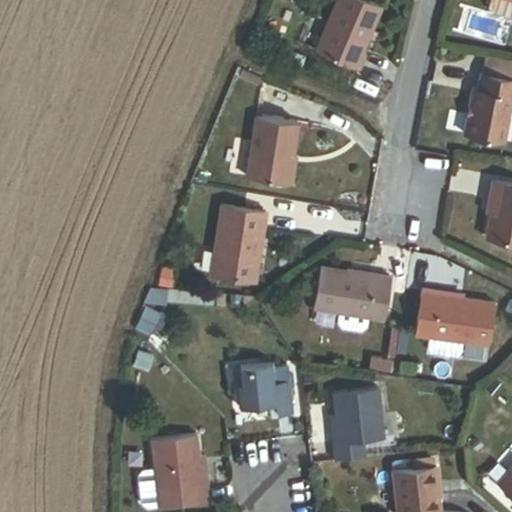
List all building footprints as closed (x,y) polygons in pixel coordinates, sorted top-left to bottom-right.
[(361,50),(381,5),(369,0),(332,0),(310,50),(356,70),(364,51),(361,50)] [(511,0),(492,0),(489,9),(492,14),(511,20),(511,0)] [(302,64),(306,55),(290,48),(286,57),(302,64)] [(482,75),(511,80),(511,66),(485,62),(482,75)] [(251,81),(254,73),(235,65),(232,73),(251,81)] [(506,145),(511,114),(511,80),(482,75),(479,91),(475,90),(466,137),(506,145)] [(293,155),(298,123),(256,116),(246,175),(288,182),(293,155)] [(292,183),(297,155),(293,155),(288,182),(292,183)] [(511,182),(495,180),(491,196),(495,196),(495,200),(492,215),(488,240),(511,244),(511,182)] [(260,261),(267,212),(222,205),(212,276),(252,282),(256,261),(260,261)] [(385,320),(393,277),(364,272),(363,274),(347,271),(322,266),(314,308),(341,312),(369,318),(385,320)] [(170,288),(172,276),(163,276),(162,287),(170,288)] [(422,292),(465,298),(466,293),(422,287),(422,292)] [(490,344),(496,303),(465,298),(422,292),(416,332),(432,335),(430,346),(434,351),(457,355),(462,351),(464,340),(490,344)] [(369,318),(341,312),(339,322),(343,328),(362,331),(368,327),(369,318)] [(149,372),(154,355),(138,349),(132,366),(149,372)] [(391,371),(392,363),(379,361),(377,368),(391,371)] [(272,363),(239,367),(242,388),(238,388),(240,407),(276,403),(278,415),(292,414),(289,382),(290,382),(288,366),(272,367),(272,363)] [(416,375),(417,365),(402,363),(401,373),(416,375)] [(336,416),(339,443),(333,444),(335,459),(365,456),(363,440),(384,438),(378,388),(333,393),(336,416)] [(330,417),(333,444),(339,443),(336,416),(330,417)] [(456,439),(458,429),(445,427),(444,437),(456,439)] [(155,469),(158,494),(178,491),(180,506),(209,503),(207,486),(202,487),(199,459),(197,437),(152,442),(155,469)] [(202,487),(207,486),(204,458),(199,459),(202,487)] [(442,511),(436,465),(394,470),(398,511),(442,511)] [(511,495),(511,466),(498,482),(511,495)] [(158,494),(155,469),(143,470),(138,477),(141,504),(147,510),(180,506),(178,491),(158,494)]
